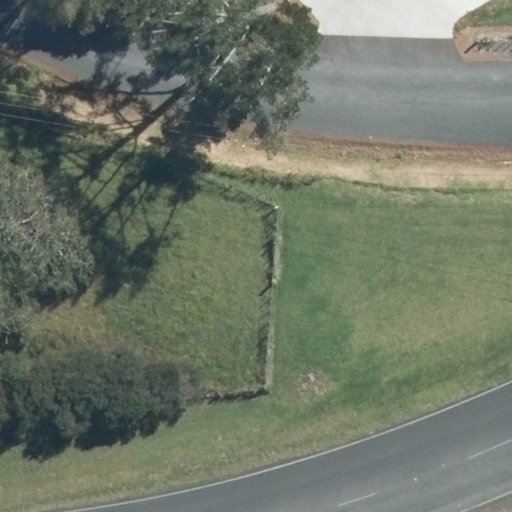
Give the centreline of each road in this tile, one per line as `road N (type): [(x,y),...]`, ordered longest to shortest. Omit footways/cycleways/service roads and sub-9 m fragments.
road 1 (unclassified): [(0,11),(231,87),(511,103)]
road 2 (tertiary): [(314,511),(511,441)]
